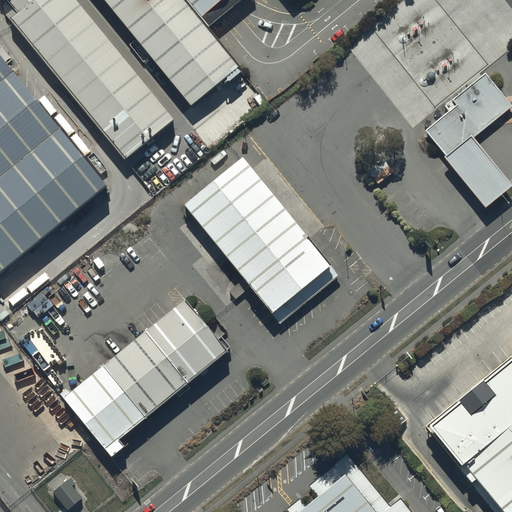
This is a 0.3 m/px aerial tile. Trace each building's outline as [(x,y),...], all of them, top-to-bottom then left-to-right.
[(165,100),(81,0),(20,0),(5,12),(115,142),(165,100)] [(207,26),(185,0),(99,0),(190,113),(241,73),(207,26)] [(185,0),(207,26),(228,9),(238,0),(185,0)] [(0,252),(102,168),(0,46),(0,252)] [(511,109),(484,75),(445,108),(448,112),(424,132),(446,159),(444,161),(486,212),(511,190),(511,189),(472,141),(511,109)] [(238,130),(224,112),(197,133),(210,150),(238,130)] [(322,253),(232,146),(172,197),(262,304),(322,253)] [(383,158),(367,171),(379,186),(395,174),(383,158)] [(217,340),(172,288),(54,387),(98,439),(217,340)] [(511,511),(511,336),(420,412),(502,511),(511,511)] [(380,511),(379,511),(348,472),(296,511),(409,511),(398,498),(380,511)] [(71,479),(52,495),(67,511),(68,511),(82,501),(72,489),(76,485),(71,479)]
